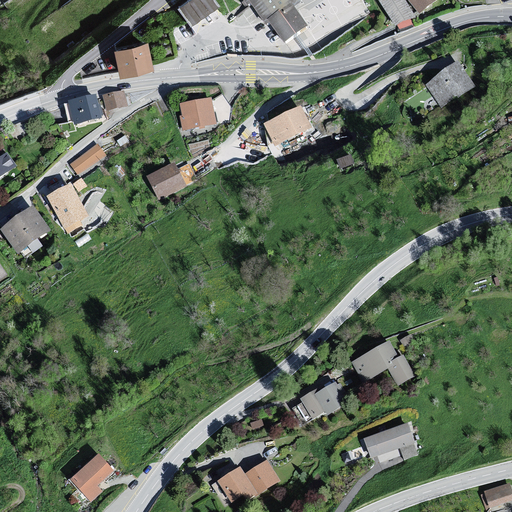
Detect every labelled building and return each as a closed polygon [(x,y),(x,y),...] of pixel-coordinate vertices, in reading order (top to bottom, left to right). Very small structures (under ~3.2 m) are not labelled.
[(215,0),(178,0),(175,2),(188,23),(218,3),(215,0)] [(299,0),(244,0),(251,10),(255,7),(267,25),(271,22),(286,45),(311,28),(297,7),(302,3),(299,0)] [(406,0),(380,0),(395,27),(415,15),(406,0)] [(409,0),(420,15),(440,0),(409,0)] [(178,15),(174,7),(165,12),(172,26),(182,21),(178,15)] [(146,44),(116,49),(120,72),(150,67),(146,44)] [(457,61),(424,87),(440,108),(456,95),(458,98),(475,84),(457,61)] [(124,92),(103,96),(106,111),(127,106),(124,92)] [(97,95),(67,103),(73,124),(103,117),(97,95)] [(211,100),(180,105),(182,116),(179,116),(181,130),(215,124),(211,100)] [(263,124),(273,145),(311,127),(302,106),(263,124)] [(335,124),(327,127),(329,134),(338,131),(335,124)] [(126,135),(117,141),(121,146),(129,141),(126,135)] [(98,146),(70,164),(77,174),(105,156),(98,146)] [(351,155),(338,161),(341,169),(354,164),(351,155)] [(0,179),(15,170),(7,158),(0,162),(0,161),(0,179)] [(176,163),(147,178),(158,200),(187,185),(176,163)] [(72,186),(47,199),(63,231),(88,218),(72,186)] [(34,211),(1,233),(17,256),(50,234),(34,211)] [(390,344),(351,365),(361,383),(388,369),(397,386),(413,377),(403,358),(399,360),(390,344)] [(317,392),(300,402),(311,420),(323,412),(326,416),(349,402),(338,383),(318,395),(317,392)] [(407,425),(364,440),(370,457),(398,447),(402,457),(416,452),(407,425)] [(72,481),(91,501),(102,490),(98,486),(114,471),(100,455),(72,481)] [(242,468),(219,483),(231,502),(242,496),(245,501),(278,480),(266,462),(246,474),(242,468)] [(511,496),(508,483),(484,491),(489,508),(511,500),(511,496)]
